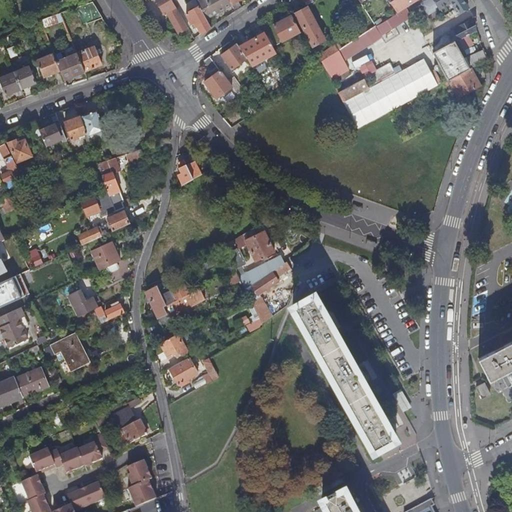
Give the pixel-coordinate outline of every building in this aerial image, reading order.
[(176,7),(171,0),(156,0),(164,13),(166,12),(175,28),(178,27),(180,31),(187,27),(180,14),(176,7)] [(171,0),(176,7),(180,14),(184,12),(178,2),(177,3),(175,0),(171,0)] [(228,0),(199,0),(197,2),(199,7),(206,19),(231,5),(229,0),(228,0)] [(228,0),(229,0),(231,5),(235,12),(242,7),(239,1),(240,0),(228,0)] [(388,0),(392,5),(397,14),(405,9),(407,8),(412,5),(419,0),(388,0)] [(462,0),(419,0),(412,5),(415,9),(421,5),(428,15),(439,8),(444,16),(456,9),(458,13),(467,8),(462,0)] [(94,2),(93,2),(77,8),(84,26),(102,19),(104,19),(94,2)] [(199,7),(186,14),(191,24),(195,21),(202,34),(211,28),(206,19),(199,7)] [(307,9),(296,15),(313,46),(324,40),(307,9)] [(405,9),(397,14),(395,15),(379,26),(384,34),(410,17),(405,9)] [(65,22),(62,14),(41,21),(44,30),(65,22)] [(300,33),(291,16),(264,31),(265,33),(273,47),(300,33)] [(349,44),(343,33),(344,29),(336,18),(325,26),(334,45),(338,52),(349,44)] [(349,44),(369,30),(361,18),(344,29),(343,33),(349,44)] [(475,31),(473,20),(455,29),(465,48),(473,44),(468,35),(475,31)] [(384,37),(377,27),(376,27),(375,26),(369,30),(349,44),(338,52),(343,63),(384,37)] [(273,47),(265,33),(239,48),(247,59),(252,67),(276,53),(273,47)] [(449,81),(471,69),(487,60),(483,50),(464,59),(454,41),(454,42),(432,53),(448,81),(449,81)] [(247,59),(239,48),(237,45),(221,56),(232,70),(247,59)] [(338,52),(334,45),(330,48),(329,50),(318,57),(321,62),(338,52)] [(102,65),(95,47),(78,54),(85,72),(102,65)] [(343,63),(338,52),(321,62),(324,67),(331,80),(347,70),(343,63)] [(85,72),(78,54),(58,62),(61,71),(63,74),(71,70),(74,76),(85,72)] [(58,62),(55,55),(38,61),(44,77),(61,71),(58,62)] [(218,69),(209,57),(204,61),(213,73),(218,69)] [(295,86),(320,69),(317,65),(316,62),(292,80),(295,86)] [(365,77),(371,87),(397,73),(398,75),(402,72),(399,68),(395,69),(391,62),(365,77)] [(37,83),(30,66),(15,73),(22,89),(37,83)] [(471,69),(449,81),(458,98),(480,86),(471,69)] [(228,82),(220,72),(205,83),(217,99),(232,88),(228,82)] [(22,89),(15,73),(0,79),(0,80),(7,96),(22,89)] [(234,78),(228,82),(232,88),(237,95),(244,91),(234,78)] [(338,94),(343,103),(366,90),(361,81),(338,94)] [(97,111),(81,117),(88,137),(104,131),(97,111)] [(81,117),(65,123),(66,126),(62,128),(66,141),(78,137),(77,136),(83,134),(87,144),(90,143),(88,137),(81,117)] [(41,136),(39,132),(35,122),(27,125),(33,139),(41,136)] [(41,136),(46,147),(61,140),(55,125),(39,132),(41,136)] [(16,140),(8,144),(17,164),(32,157),(25,140),(17,143),(16,140)] [(114,159),(115,159),(126,155),(129,154),(125,141),(110,146),(114,159)] [(18,169),(5,145),(0,147),(0,150),(11,172),(1,177),(5,183),(20,177),(16,170),(18,169)] [(129,154),(126,155),(129,165),(143,160),(140,150),(129,154)] [(115,159),(114,159),(98,165),(99,168),(106,188),(115,212),(131,205),(129,199),(123,202),(112,173),(120,171),(115,159)] [(178,175),(183,185),(202,175),(195,162),(187,166),(183,160),(178,162),(181,167),(179,168),(182,173),(178,175)] [(113,212),(106,191),(81,201),(87,217),(99,212),(101,217),(113,212)] [(9,194),(0,199),(8,212),(17,207),(9,194)] [(107,219),(113,232),(130,224),(124,212),(107,219)] [(236,247),(246,242),(245,241),(264,231),(261,226),(260,226),(233,241),(236,247)] [(78,236),(82,246),(101,238),(96,228),(78,236)] [(275,253),(264,231),(245,241),(246,242),(256,262),(275,253)] [(222,247),(228,257),(235,271),(241,282),(245,290),(251,286),(242,267),(246,265),(236,247),(233,241),(222,247)] [(92,251),(100,271),(120,262),(111,242),(92,251)] [(157,258),(158,261),(174,252),(172,244),(157,251),(157,252),(159,257),(157,258)] [(228,257),(222,247),(205,256),(210,266),(228,257)] [(38,248),(28,251),(33,265),(43,262),(38,248)] [(272,271),(273,274),(275,277),(287,269),(284,263),(272,271)] [(241,282),(235,271),(227,275),(233,286),(241,282)] [(273,274),(252,287),(258,295),(266,290),(268,288),(278,282),(276,278),(275,277),(273,274)] [(167,306),(167,305),(190,293),(185,283),(168,292),(163,282),(157,285),(155,282),(148,286),(144,305),(150,302),(158,319),(168,314),(164,307),(167,306)] [(251,286),(245,290),(248,295),(248,296),(252,305),(258,295),(252,287),(251,286)] [(167,305),(167,306),(164,307),(168,314),(158,319),(161,326),(172,320),(170,318),(206,299),(200,289),(190,294),(190,293),(167,305)] [(69,297),(82,322),(96,315),(93,310),(97,308),(92,299),(86,302),(80,291),(69,297)] [(258,295),(252,305),(260,319),(262,322),(272,316),(258,295)] [(104,319),(106,323),(124,313),(118,301),(110,305),(112,308),(105,312),(108,317),(104,319)] [(315,302),(293,315),(374,459),(396,446),(387,430),(391,428),(386,420),(382,422),(360,383),(364,381),(360,372),(356,374),(329,327),(333,325),(328,317),(325,319),(315,302)] [(101,307),(94,310),(97,316),(98,318),(105,315),(101,307)] [(0,327),(0,333),(7,348),(27,339),(18,320),(24,317),(19,309),(0,317),(0,323),(2,326),(0,327)] [(24,317),(18,320),(23,330),(28,327),(24,317)] [(61,351),(71,371),(71,372),(89,363),(88,361),(88,362),(78,343),(80,342),(79,341),(78,342),(74,334),(51,346),(55,354),(61,351)] [(178,334),(160,343),(168,358),(179,352),(181,356),(188,352),(178,334)] [(511,337),(503,343),(501,339),(492,344),(494,347),(478,356),(489,379),(511,366),(511,337)] [(189,358),(169,369),(179,385),(198,374),(189,358)] [(213,381),(219,378),(213,367),(207,370),(213,381)] [(15,379),(23,397),(49,386),(41,368),(15,379)] [(0,406),(22,397),(14,378),(0,383),(0,406)] [(486,383),(478,387),(484,398),(491,393),(486,383)] [(393,395),(403,412),(410,408),(400,391),(393,395)] [(115,418),(121,430),(135,423),(128,409),(112,417),(113,419),(115,418)] [(135,423),(121,430),(126,439),(129,445),(147,435),(139,421),(135,423)] [(78,450),(85,467),(103,459),(100,454),(109,449),(101,434),(92,439),(94,443),(78,450)] [(149,438),(138,445),(139,447),(150,443),(149,439),(149,438)] [(29,457),(36,473),(55,465),(50,453),(48,449),(29,457)] [(57,451),(50,453),(55,465),(56,469),(63,466),(66,474),(85,466),(78,450),(78,449),(59,457),(57,451)] [(148,481),(151,480),(143,461),(127,468),(130,475),(127,476),(132,488),(148,481)] [(21,483),(29,502),(43,496),(45,495),(38,476),(21,483)] [(127,490),(135,508),(152,501),(155,500),(148,481),(132,488),(127,490)] [(98,483),(67,496),(71,505),(73,511),(74,511),(105,499),(98,483)] [(328,504),(322,507),(325,511),(358,511),(357,509),(353,511),(345,495),(335,500),(334,497),(326,501),(328,504)] [(29,502),(27,502),(30,511),(49,511),(43,496),(29,502)] [(434,506),(430,500),(406,511),(433,511),(431,507),(434,506)] [(135,508),(126,511),(154,511),(152,501),(135,508)]
